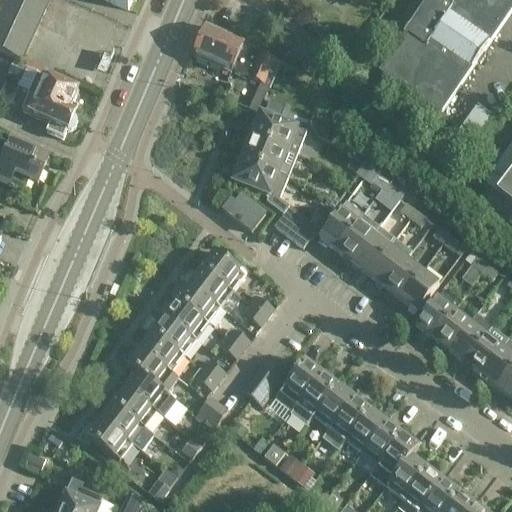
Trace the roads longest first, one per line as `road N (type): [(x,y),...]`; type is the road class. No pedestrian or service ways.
road 1 (primary): [(0,433),(181,0)]
road 2 (residential): [(511,448),(303,289)]
road 3 (residential): [(303,289),(226,393)]
